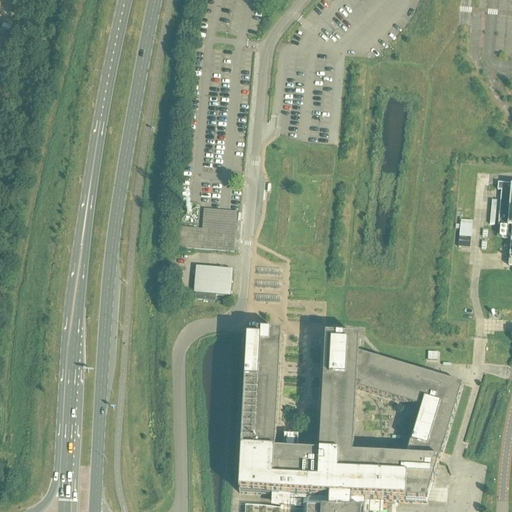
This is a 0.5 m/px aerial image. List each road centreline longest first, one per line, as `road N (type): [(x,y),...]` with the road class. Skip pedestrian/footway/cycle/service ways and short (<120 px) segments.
road 1 (primary): [(95,511),(111,255),(156,0)]
road 2 (primary): [(94,170),(71,285),(56,484),(35,511)]
road 3 (primary): [(94,170),(65,511)]
road 4 (primary): [(128,0),(94,170)]
